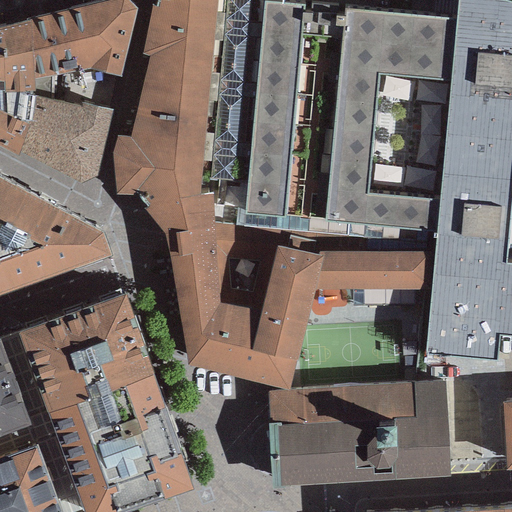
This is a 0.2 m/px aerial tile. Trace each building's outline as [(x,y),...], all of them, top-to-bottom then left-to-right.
[(90,69),(120,76),(136,9),(128,0),(104,0),(30,19),(30,22),(35,80),(90,69)] [(511,1),(508,0),(457,0),(457,18),(438,16),(345,7),(272,0),(154,0),(141,54),(150,56),(129,137),(117,135),(111,153),(116,195),(139,195),(146,211),(163,233),(189,367),(288,387),(314,289),(430,290),(425,354),(472,359),(497,360),(498,335),(511,336),(511,402),(502,403),(506,471),(511,470),(511,1)] [(30,22),(0,28),(0,147),(18,158),(20,152),(29,125),(6,116),(0,112),(0,81),(4,82),(4,91),(4,93),(35,95),(35,80),(30,22)] [(81,184),(97,175),(112,110),(82,103),(80,107),(35,95),(4,93),(4,91),(0,90),(0,112),(6,116),(29,125),(20,152),(25,155),(31,158),(81,184)] [(0,180),(0,296),(111,256),(101,235),(0,180)] [(153,377),(125,295),(18,333),(13,335),(0,340),(26,413),(40,408),(44,406),(47,414),(153,377)] [(0,437),(28,428),(31,427),(26,413),(0,340),(0,437)] [(129,511),(193,490),(153,377),(47,414),(44,406),(40,408),(26,413),(31,427),(28,428),(35,448),(38,446),(61,511),(129,511)] [(451,476),(445,381),(268,391),(271,435),(274,488),(451,476)] [(0,511),(61,511),(38,446),(35,448),(28,428),(0,437),(0,511)]
